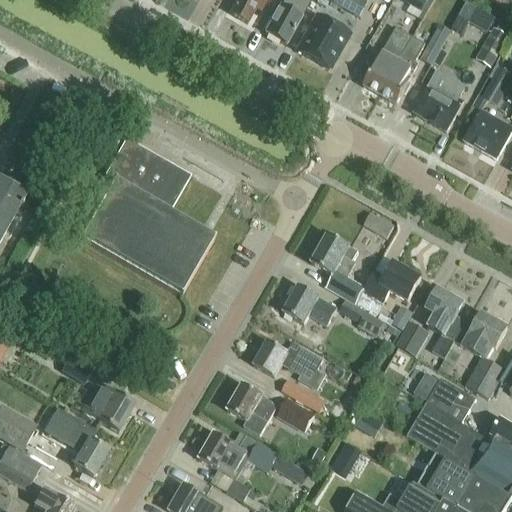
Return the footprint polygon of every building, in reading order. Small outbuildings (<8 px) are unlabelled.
[(235,0),(238,2),(230,17),(248,26),(255,12),(260,14),(268,0),(235,0)] [(280,8),(265,35),(286,47),(311,0),(285,0),(281,8),(280,8)] [(358,0),(324,0),(352,16),(361,1),(358,0)] [(397,0),(421,15),(430,0),(397,0)] [(511,0),(490,0),(511,13),(511,0)] [(317,19),(297,54),(329,72),(349,37),(317,19)] [(452,30),(463,36),(468,27),(457,21),(452,30)] [(484,44),(489,34),(471,25),(466,35),(484,44)] [(380,99),(412,41),(396,31),(363,90),(380,99)] [(490,71),(508,39),(493,31),(475,62),(490,71)] [(431,68),(446,41),(435,35),(421,63),(431,68)] [(425,48),(412,41),(380,99),(396,108),(418,68),(414,66),(425,48)] [(496,110),(511,80),(511,78),(496,69),(490,81),(492,82),(483,100),(479,98),(472,110),(480,115),(481,113),(482,114),(487,105),(496,110)] [(446,136),(464,105),(458,102),(465,90),(438,75),(415,117),(425,122),(424,124),(446,136)] [(496,163),(511,134),(511,132),(481,115),(464,145),(496,163)] [(126,142),(74,243),(183,298),(212,240),(168,218),(190,174),(126,142)] [(0,243),(25,199),(0,185),(0,243)] [(386,242),(393,229),(381,222),(374,236),(386,242)] [(333,237),(331,239),(329,238),(311,268),(333,280),(334,278),(345,284),(355,266),(344,260),(350,250),(340,245),(342,242),(333,237)] [(374,319),(382,307),(389,295),(407,306),(421,283),(394,267),(385,282),(374,276),(362,297),(355,308),(374,319)] [(333,295),(345,303),(355,308),(362,297),(339,284),(333,295)] [(327,329),(336,313),(318,303),(320,300),(299,289),(284,317),(303,328),(308,319),(327,329)] [(428,330),(434,333),(454,345),(465,325),(457,321),(465,308),(438,293),(426,313),(435,319),(428,330)] [(374,320),(374,319),(355,308),(345,303),(339,314),(359,326),(357,329),(377,341),(386,327),(374,320)] [(484,363),(486,364),(493,352),(495,353),(507,332),(481,317),(473,330),(465,325),(454,345),(484,363)] [(0,324),(0,341),(5,345),(13,333),(0,324)] [(410,326),(397,349),(416,360),(429,336),(410,326)] [(288,357),(268,345),(254,370),(275,381),(282,368),(302,380),(308,370),(317,375),(323,364),(299,351),(296,356),(290,352),(288,357)] [(61,374),(83,387),(92,372),(70,358),(61,374)] [(486,400),(502,373),(486,364),(484,363),(469,390),(486,400)] [(511,365),(499,387),(511,394),(511,365)] [(426,405),(439,384),(425,376),(413,397),(426,405)] [(82,413),(99,423),(118,435),(134,409),(114,397),(119,389),(102,379),(82,413)] [(476,402),(440,381),(439,384),(426,405),(426,406),(461,427),(476,402)] [(316,400),(287,384),(281,396),(309,412),(316,400)] [(245,431),(255,437),(260,439),(277,410),(272,407),(273,406),(263,401),(264,400),(243,388),(228,415),(247,426),(245,431)] [(304,436),(314,418),(286,402),(276,420),(304,436)] [(426,406),(406,440),(435,457),(511,501),(511,450),(490,438),(488,443),(461,427),(426,406)] [(0,440),(12,447),(24,427),(0,412),(0,440)] [(362,415),(354,428),(367,436),(374,423),(362,415)] [(511,429),(500,422),(490,438),(511,450),(511,429)] [(76,424),(65,443),(82,453),(73,468),(92,480),(108,454),(90,443),(95,435),(76,424)] [(244,505),(251,493),(235,484),(250,458),(235,450),(236,449),(215,437),(199,464),(220,476),(220,475),(232,482),(225,494),(244,505)] [(336,464),(352,472),(362,452),(346,445),(336,464)] [(0,477),(26,493),(41,468),(9,448),(8,449),(2,446),(0,449),(0,477)] [(257,446),(251,457),(272,469),(279,458),(257,446)] [(511,501),(435,457),(416,489),(455,511),(506,511),(511,502),(511,501)] [(356,495),(345,511),(455,511),(416,489),(412,486),(401,504),(389,496),(381,509),(356,495)] [(185,489),(171,511),(222,511),(215,508),(205,502),(205,501),(185,489)] [(73,511),(75,510),(56,498),(54,501),(43,494),(36,506),(46,511),(73,511)]
